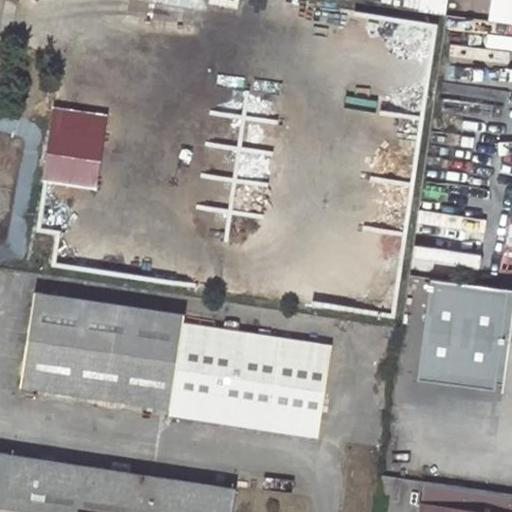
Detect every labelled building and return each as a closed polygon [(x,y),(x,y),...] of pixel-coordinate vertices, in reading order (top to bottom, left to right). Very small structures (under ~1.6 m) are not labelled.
[(443,13),(444,0),(417,0),(416,11),(443,13)] [(511,21),(511,0),(494,0),(492,19),(511,21)] [(36,294),(22,385),(172,407),(170,415),(319,437),(334,345),(185,323),(186,315),(36,294)] [(511,327),(503,389),(511,390),(511,327)] [(0,511),(233,511),(237,491),(0,454),(0,511)] [(384,475),(381,498),(400,501),(404,478),(384,475)] [(511,511),(511,493),(426,481),(421,511),(511,511)]
